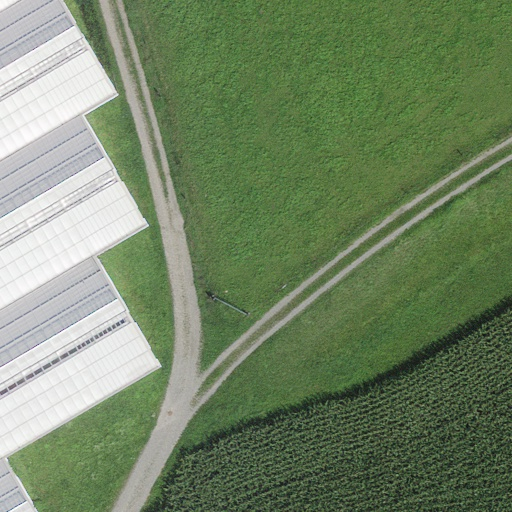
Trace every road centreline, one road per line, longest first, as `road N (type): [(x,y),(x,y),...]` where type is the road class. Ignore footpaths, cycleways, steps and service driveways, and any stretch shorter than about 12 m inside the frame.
road 1 (track): [(140,511),(193,419),(179,224),(124,0)]
road 2 (track): [(193,419),(511,178)]
